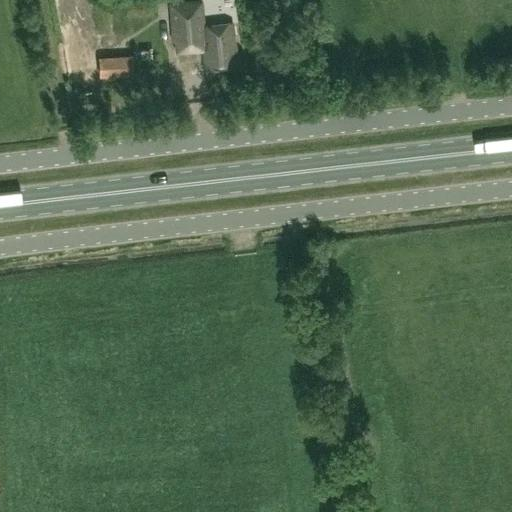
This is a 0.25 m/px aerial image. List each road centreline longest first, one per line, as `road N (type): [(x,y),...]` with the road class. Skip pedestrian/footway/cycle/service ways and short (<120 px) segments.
road 1 (unclassified): [(511,188),(0,247)]
road 2 (unclassified): [(0,164),(511,105)]
road 3 (primary): [(511,147),(0,204)]
